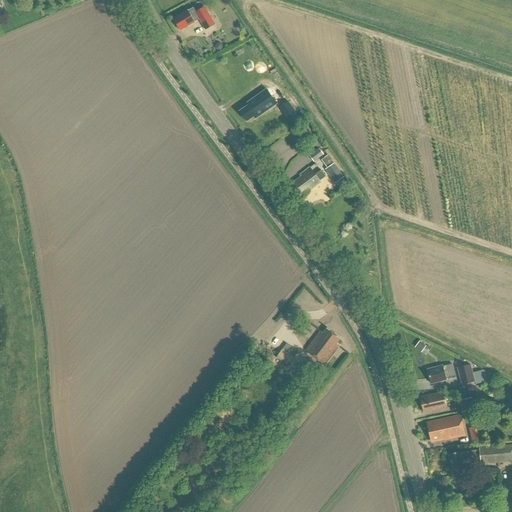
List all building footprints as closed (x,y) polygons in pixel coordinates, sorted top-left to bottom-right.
[(170,20),(186,10),(182,5),(167,14),(170,20)] [(192,9),(173,20),(180,31),(199,19),(205,31),(216,25),(205,7),(195,13),(192,9)] [(249,106),(240,112),(246,121),(253,116),(255,118),(269,109),(279,103),(269,88),(247,104),(249,106)] [(300,119),(289,102),(279,108),(291,125),(300,119)] [(314,162),(324,155),(319,149),(309,156),(314,162)] [(328,168),(333,161),(326,155),(321,162),(328,168)] [(325,170),(335,184),(345,177),(335,163),(325,170)] [(322,171),(317,174),(316,175),(314,173),(313,174),(309,169),(300,176),(301,177),(295,182),(297,184),(294,186),(299,193),(308,187),(310,190),(319,183),(318,183),(326,177),(322,171)] [(340,346),(337,343),(341,338),(327,328),(323,333),(321,331),(305,351),(325,366),(340,346)] [(416,347),(422,350),(425,344),(419,341),(416,347)] [(277,358),(288,366),(294,358),(292,356),(296,350),(287,344),(277,358)] [(442,365),(428,369),(432,384),(456,377),(453,363),(443,366),(442,365)] [(471,365),(458,368),(462,385),(475,382),(471,365)] [(428,396),(419,398),(423,412),(447,407),(443,392),(435,394),(432,393),(429,393),(428,396)] [(459,401),(462,413),(475,410),(473,398),(459,401)] [(449,439),(449,438),(464,435),(460,417),(427,424),(431,442),(435,441),(435,440),(442,438),(443,440),(444,440),(449,439)] [(469,428),(472,442),(484,440),(481,426),(469,428)] [(479,459),(480,465),(511,461),(511,445),(478,448),(478,451),(459,452),(448,454),(451,473),(463,470),(462,463),(479,459)]
